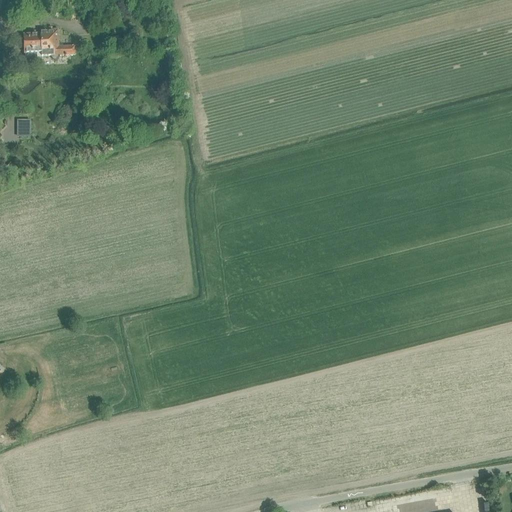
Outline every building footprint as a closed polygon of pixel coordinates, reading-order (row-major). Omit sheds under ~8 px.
[(49,48),(50,57),(51,57),(51,59),(53,61),(57,61),(59,60),(59,57),(76,56),(75,47),(59,48),(58,30),(40,31),(41,35),(42,48),(49,48)] [(122,36),(123,42),(124,50),(141,48),(138,33),(134,34),(133,31),(129,32),(129,35),(122,36)] [(42,57),(50,57),(49,48),(42,48),(41,35),(23,35),(24,45),(24,58),(28,61),(33,61),(37,58),(37,54),(41,54),(42,57)] [(122,49),(120,41),(120,37),(108,38),(110,51),(122,49)] [(0,173),(4,176),(12,167),(9,164),(7,168),(0,161),(0,173)]
